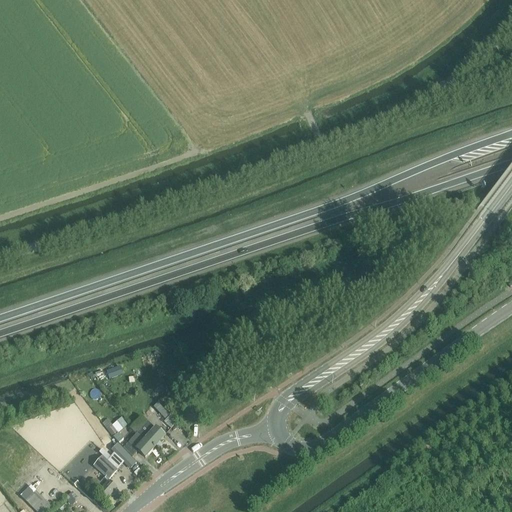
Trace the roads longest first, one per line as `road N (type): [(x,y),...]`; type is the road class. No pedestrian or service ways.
road 1 (unclassified): [(0,258),(381,121),(445,85),(511,26)]
road 2 (trunk): [(511,136),(0,316)]
road 3 (trunk): [(0,332),(511,164)]
road 4 (tertiary): [(276,429),(284,402),(403,319),(511,185)]
road 5 (tertiary): [(511,310),(313,449),(285,444),(276,429)]
road 6 (tertiary): [(130,511),(220,447),(276,429)]
